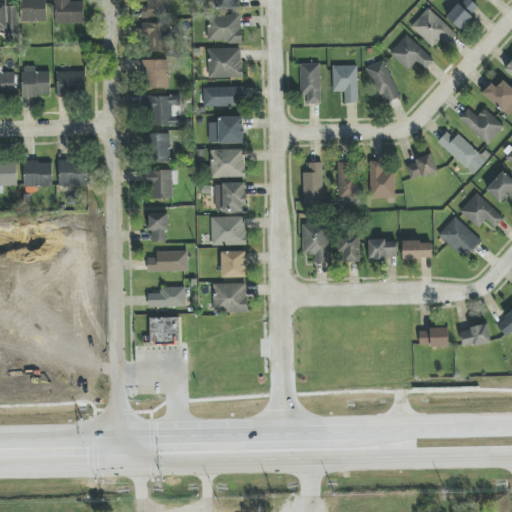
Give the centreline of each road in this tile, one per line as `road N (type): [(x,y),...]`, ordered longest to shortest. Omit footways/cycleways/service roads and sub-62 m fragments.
road 1 (primary): [(0,466),(511,453)]
road 2 (primary): [(511,423),(0,434)]
road 3 (tertiary): [(119,463),(107,0)]
road 4 (residential): [(284,427),(272,0)]
road 5 (residential): [(278,134),(406,130),(511,18)]
road 6 (residential): [(282,295),(473,289),(511,261)]
